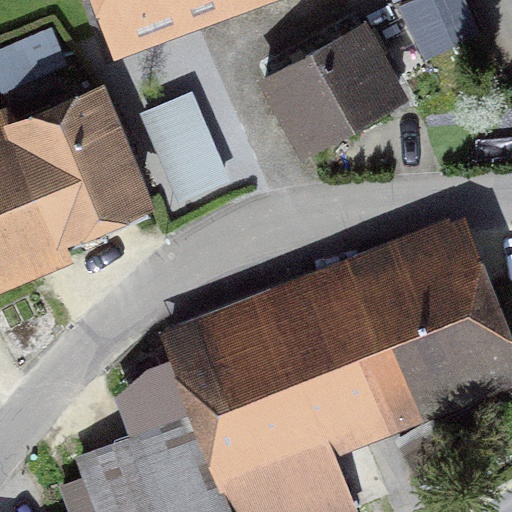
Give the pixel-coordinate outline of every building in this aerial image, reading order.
[(103,0),(116,34),(207,0),(103,0)] [(303,142),(395,96),(367,40),(274,86),(303,142)] [(5,111),(0,112),(0,293),(76,262),(70,248),(156,213),(104,86),(11,124),(5,111)] [(194,92),(141,113),(178,204),(231,182),(194,92)] [(191,408),(83,453),(108,511),(224,511),(238,506),(240,511),(333,511),(350,505),(325,445),(511,366),(511,336),(469,235),(348,286),(337,260),(217,310),(229,337),(171,361),(191,408)]
